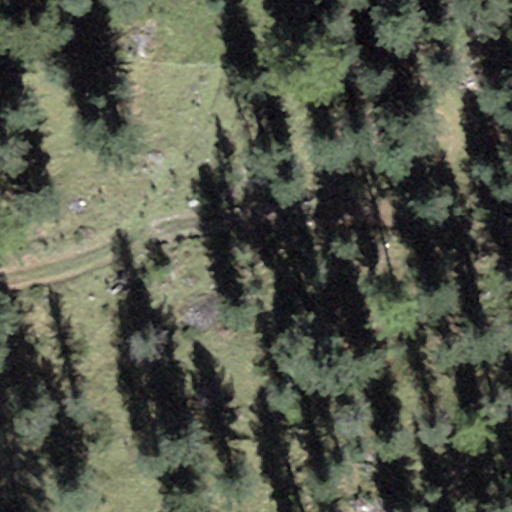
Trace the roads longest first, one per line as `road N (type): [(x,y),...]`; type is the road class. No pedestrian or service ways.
road 1 (track): [(511,249),(462,234),(289,215),(215,221),(0,279)]
road 2 (track): [(330,0),(468,103),(478,138),(469,153),(392,177),(327,219)]
